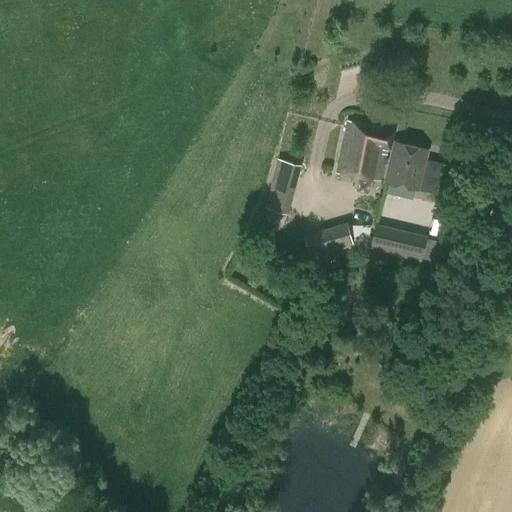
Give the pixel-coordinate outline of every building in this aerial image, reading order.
[(394,131),(348,121),(337,170),(340,171),(339,173),(372,180),(372,178),(382,180),(385,162),(387,162),(394,131)] [(396,142),(387,182),(418,189),(427,150),(396,142)] [(278,159),(265,205),(289,212),(302,166),(278,159)] [(304,235),(311,258),(355,245),(348,222),(304,235)] [(422,260),(427,238),(376,226),(371,248),(422,260)]
